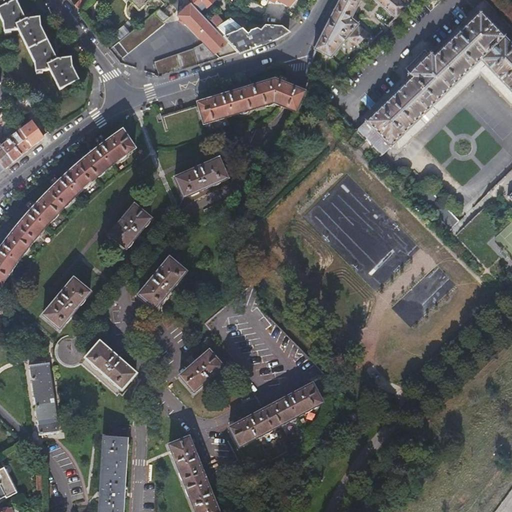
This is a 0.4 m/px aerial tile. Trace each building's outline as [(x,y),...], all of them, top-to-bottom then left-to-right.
[(0,0),(0,15),(4,22),(5,33),(19,31),(35,62),(37,73),(50,71),(60,90),(79,80),(73,68),(71,58),(57,60),(40,28),(38,18),(25,20),(14,0),(0,0)] [(161,4),(163,3),(159,0),(129,0),(132,3),(130,6),(129,8),(129,9),(129,12),(131,14),(132,16),(134,17),(136,17),(139,17),(140,16),(141,16),(143,17),(145,18),(161,4)] [(200,15),(184,0),(182,0),(180,2),(185,7),(176,16),(220,58),(239,51),(206,20),(200,15)] [(338,0),(314,48),(314,49),(329,57),(347,37),(362,50),(374,38),(350,19),(360,0),(373,0),(396,18),(413,0),(338,0)] [(145,18),(114,44),(123,56),(165,21),(163,19),(169,14),(161,4),(145,18)] [(481,60),(511,92),(511,45),(504,37),(506,36),(504,34),(502,35),(481,13),(483,12),(481,10),(480,12),(479,11),(476,13),(478,14),(434,55),(432,54),(434,52),(432,51),(431,52),(429,51),(428,53),(424,50),(405,68),(409,71),(407,73),(408,74),(406,76),(408,77),(409,76),(411,77),(364,122),(355,130),(380,156),(389,147),(390,149),(392,146),(391,145),(481,60)] [(214,12),(208,18),(218,27),(224,21),(214,12)] [(218,27),(242,50),(254,46),(277,37),(284,32),(288,30),(281,25),(266,24),(262,28),(258,27),(251,30),(251,33),(247,33),(241,27),(240,28),(228,17),(224,21),(218,27)] [(156,61),(160,76),(182,69),(217,58),(201,43),(196,48),(156,61)] [(273,103),(296,112),(303,100),(305,92),(287,85),(274,81),(253,87),(197,104),(198,105),(161,117),(166,133),(202,122),(203,124),(273,103)] [(35,111),(26,95),(14,105),(16,110),(21,122),(25,120),(24,118),(35,111)] [(16,110),(14,105),(1,116),(4,120),(16,110)] [(4,120),(1,116),(0,116),(0,139),(12,130),(4,120)] [(32,148),(44,139),(31,123),(20,132),(32,148)] [(0,148),(12,164),(32,148),(20,132),(0,148)] [(0,284),(0,285),(5,278),(23,255),(41,233),(50,223),(76,196),(101,175),(118,161),(134,149),(121,132),(101,146),(95,151),(78,166),(62,180),(55,186),(39,203),(32,209),(30,212),(16,227),(0,247),(0,284)] [(0,165),(4,170),(12,164),(0,148),(0,147),(0,165)] [(218,159),(175,179),(184,198),(228,178),(218,159)] [(427,189),(419,197),(450,230),(458,222),(427,189)] [(135,206),(111,235),(125,247),(149,218),(135,206)] [(168,258),(139,295),(155,309),(185,271),(168,258)] [(74,280),(44,318),(60,331),(91,293),(74,280)] [(100,343),(87,360),(124,389),(138,372),(100,343)] [(209,350),(180,375),(194,391),(223,366),(209,350)] [(51,364),(31,366),(40,436),(59,434),(51,364)] [(311,386),(228,429),(238,448),(321,405),(311,386)] [(354,419),(359,414),(350,405),(349,406),(346,410),(354,419)] [(109,438),(104,438),(99,511),(124,511),(129,427),(110,426),(109,438)] [(217,511),(204,480),(188,438),(169,446),(194,511),(217,511)] [(236,459),(220,468),(223,475),(240,466),(236,459)]
